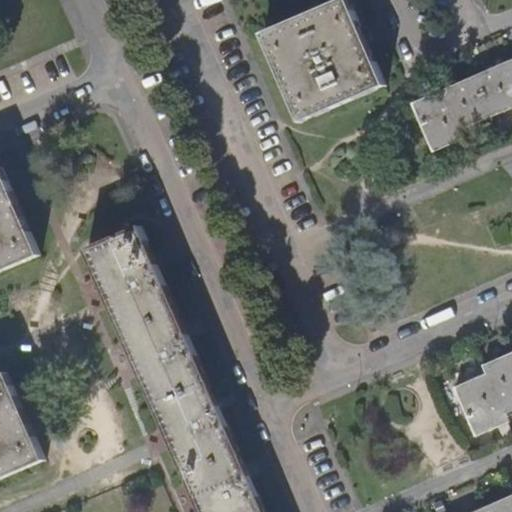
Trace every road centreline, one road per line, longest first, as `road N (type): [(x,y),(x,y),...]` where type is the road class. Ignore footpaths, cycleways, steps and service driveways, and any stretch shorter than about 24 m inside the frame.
road 1 (residential): [(119,89),(272,406)]
road 2 (residential): [(272,406),(511,297)]
road 3 (residential): [(0,139),(119,89)]
